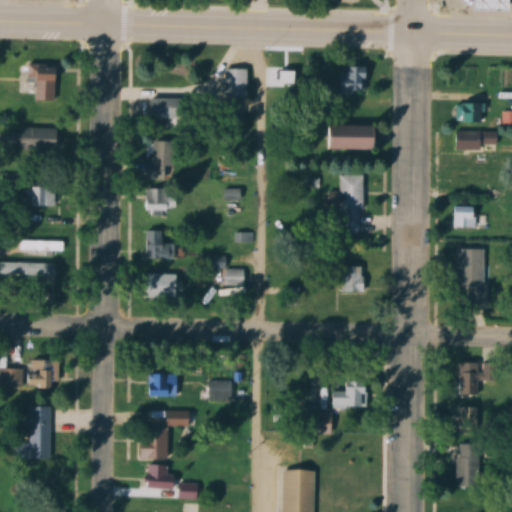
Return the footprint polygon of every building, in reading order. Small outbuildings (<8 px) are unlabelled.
[(511,0),(475,0),(475,12),(511,12),(511,0)] [(37,102),(60,102),(60,64),(30,64),(30,81),(37,81),(37,102)] [(249,69),(225,69),(225,98),(249,98),(249,69)] [(340,69),(340,95),(368,95),(368,69),(340,69)] [(185,99),(148,99),(148,121),(184,122),(185,99)] [(481,103),(461,103),(461,122),(481,122),(481,103)] [(511,127),(511,111),(502,111),(502,127),(511,127)] [(379,150),(379,126),(328,126),(328,150),(379,150)] [(61,128),(23,128),(22,149),(61,150),(61,128)] [(497,132),(453,132),(453,152),(497,152),(497,132)] [(176,180),(176,142),(154,142),(154,162),(150,162),(149,179),(176,180)] [(364,176),(340,175),(340,193),(330,193),(330,204),(342,204),(341,233),(363,233),(364,176)] [(57,207),(57,187),(36,187),(36,207),(57,207)] [(451,228),(477,228),(477,207),(451,207),(451,228)] [(177,259),(177,243),(164,243),(164,231),(146,231),(146,259),(177,259)] [(60,243),(41,243),(40,254),(60,255),(60,243)] [(457,307),(483,307),(484,250),(458,250),(457,307)] [(34,261),(34,281),(58,281),(58,261),(34,261)] [(342,293),(364,293),(364,267),(342,267),(342,293)] [(244,270),(225,270),(225,286),(244,286),(244,270)] [(184,298),(184,274),(146,274),(146,298),(184,298)] [(284,286),(284,307),(303,307),(303,286),(284,286)] [(60,360),(33,360),(33,369),(0,368),(0,387),(60,387),(60,360)] [(455,363),(455,397),(475,397),(475,363),(455,363)] [(153,374),(153,383),(148,383),(148,396),(177,396),(177,374),(153,374)] [(330,407),(367,408),(368,381),(345,380),(345,390),(330,390),(330,407)] [(231,400),(231,381),(209,381),(209,400),(231,400)] [(51,459),(51,407),(30,407),(30,441),(15,441),(15,459),(51,459)] [(480,408),(456,407),(456,431),(480,432),(480,408)] [(189,410),(163,411),(164,427),(140,427),(141,461),(169,460),(168,427),(190,427),(189,410)] [(313,433),(331,433),(331,413),(313,413),(313,433)] [(455,487),(476,487),(476,454),(455,454),(455,487)] [(178,500),(197,500),(197,484),(175,484),(176,475),(167,475),(167,466),(149,466),(148,488),(178,489),(178,500)] [(282,471),(281,511),(314,511),(315,472),(282,471)]
